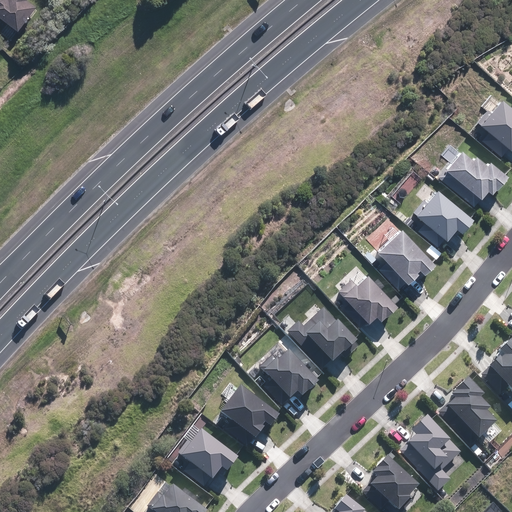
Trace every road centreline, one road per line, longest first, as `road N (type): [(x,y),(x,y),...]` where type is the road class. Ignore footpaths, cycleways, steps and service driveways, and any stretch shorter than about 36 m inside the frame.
road 1 (motorway): [(361,0),(188,146),(0,333)]
road 2 (motorway): [(0,282),(189,99),(306,0)]
road 3 (residential): [(258,511),(511,251)]
